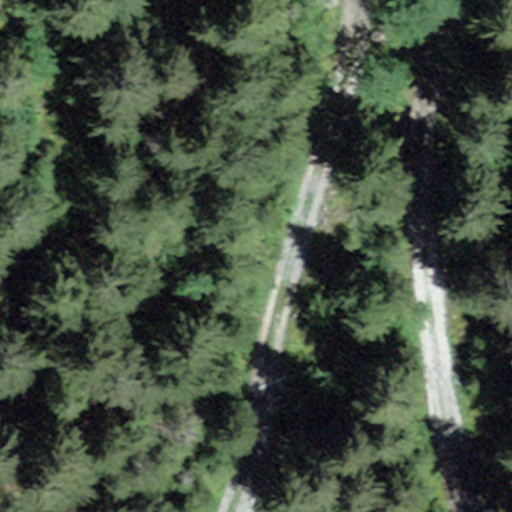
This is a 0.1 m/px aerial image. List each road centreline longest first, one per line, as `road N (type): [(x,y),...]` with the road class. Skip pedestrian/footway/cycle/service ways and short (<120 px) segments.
road 1 (track): [(225,511),(356,43),(356,0)]
road 2 (track): [(457,0),(420,301),(459,511)]
